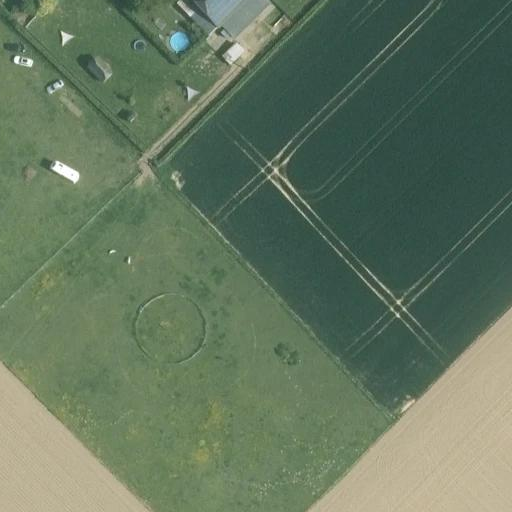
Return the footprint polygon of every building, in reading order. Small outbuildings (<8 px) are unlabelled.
[(199,9),(190,0),(179,0),(177,3),(191,17),(199,9)] [(190,0),(199,9),(217,27),(219,25),(244,0),(190,0)] [(269,4),(265,0),(244,0),(219,25),(233,40),(269,4)] [(217,27),(199,9),(191,17),(209,35),(217,27)] [(245,54),(237,45),(223,58),(231,67),(245,54)] [(114,73),(99,59),(89,70),(104,84),(114,73)]
